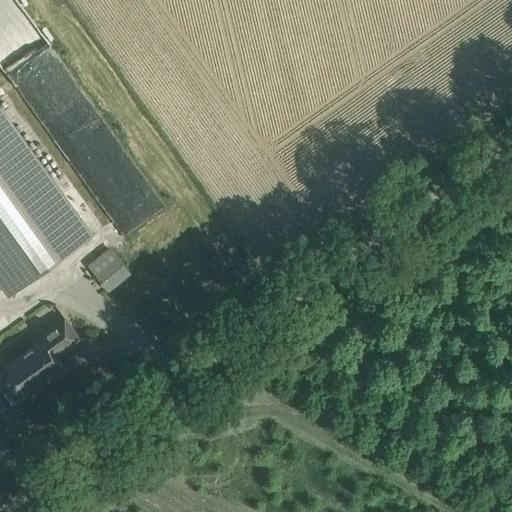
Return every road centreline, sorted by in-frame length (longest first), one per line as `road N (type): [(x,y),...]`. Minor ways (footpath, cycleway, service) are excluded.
road 1 (unclassified): [(511,140),(0,511)]
road 2 (unknown): [(174,384),(158,356),(66,283),(43,279),(3,296)]
